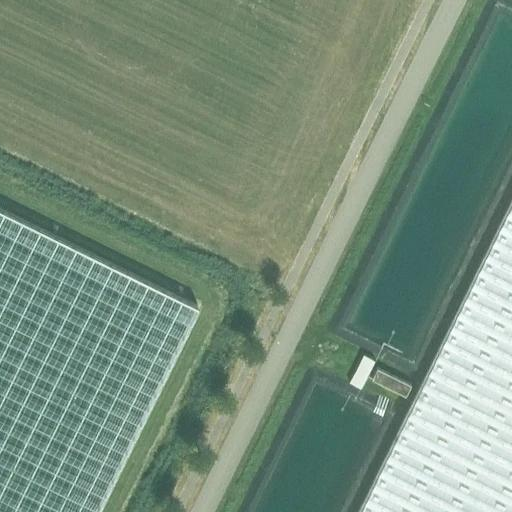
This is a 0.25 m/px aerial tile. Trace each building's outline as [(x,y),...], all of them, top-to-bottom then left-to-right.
[(511,511),(511,199),(357,511),(511,511)] [(0,511),(95,511),(198,304),(0,206),(0,511)] [(381,379),(394,350),(381,344),(368,373),(381,379)] [(361,387),(375,359),(363,353),(350,381),(361,387)] [(394,359),(390,374),(419,383),(424,368),(394,359)]
